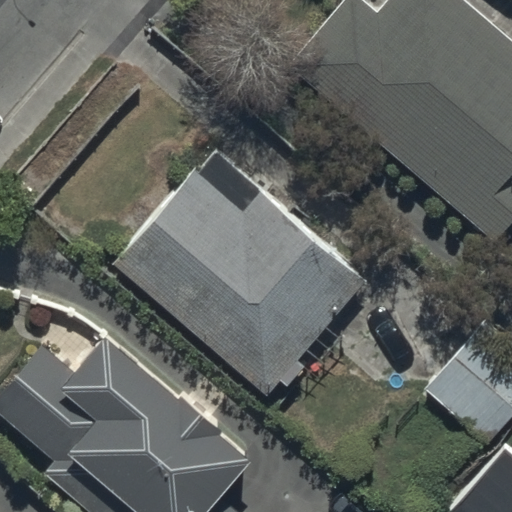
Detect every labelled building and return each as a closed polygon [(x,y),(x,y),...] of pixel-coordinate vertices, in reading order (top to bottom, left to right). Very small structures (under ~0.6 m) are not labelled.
[(327,0),(287,50),(495,225),(511,204),(511,23),(483,0),(327,0)] [(194,148),(109,245),(263,375),(362,264),(214,132),(197,150),(194,148)] [(511,329),(482,302),(421,371),(486,428),(511,398),(511,329)] [(41,328),(0,372),(0,399),(51,445),(42,454),(106,511),(255,511),(209,471),(245,431),(216,406),(221,400),(177,361),(172,367),(103,305),(64,348),(41,328)] [(511,511),(511,437),(504,430),(442,496),(459,511),(511,511)]
